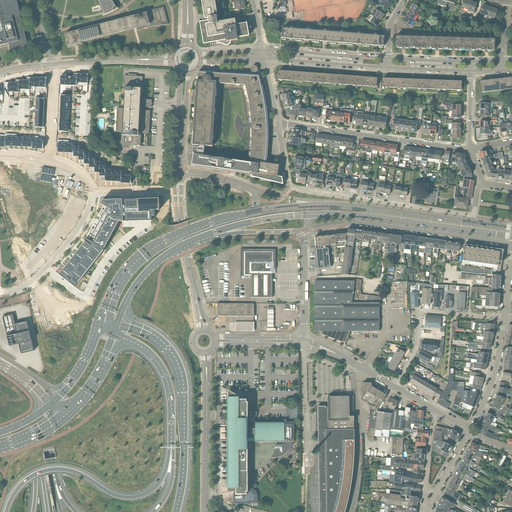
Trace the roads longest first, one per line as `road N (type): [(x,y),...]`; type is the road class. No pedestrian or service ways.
road 1 (motorway): [(61,511),(0,241)]
road 2 (residential): [(473,216),(294,189),(277,122)]
road 3 (motorway): [(0,287),(49,511)]
road 4 (trunk): [(171,442),(163,476),(147,493),(121,497),(83,474),(51,468),(24,480),(6,511)]
road 5 (trunk): [(176,511),(184,471),(182,374),(166,345),(117,322)]
road 6 (residential): [(304,230),(358,222),(511,243)]
road 7 (primary): [(314,214),(511,236)]
road 8 (primary): [(249,213),(216,218),(142,251),(115,282),(101,320)]
road 9 (residential): [(469,148),(277,122)]
road 10 (trunk): [(42,419),(0,237)]
road 11 (primary): [(511,228),(326,205)]
road 12 (residential): [(393,387),(415,348),(420,312),(503,319)]
road 13 (trunk): [(0,292),(34,439)]
road 14 (residential): [(90,192),(64,247),(35,278),(0,292)]
road 15 (tertiary): [(205,511),(206,374)]
road 16 (trunk): [(113,333),(161,366),(171,442)]
road 17 (primary): [(117,322),(150,267),(205,235)]
road 18 (tertiary): [(387,58),(262,50)]
road 19 (tertiary): [(264,58),(387,67)]
